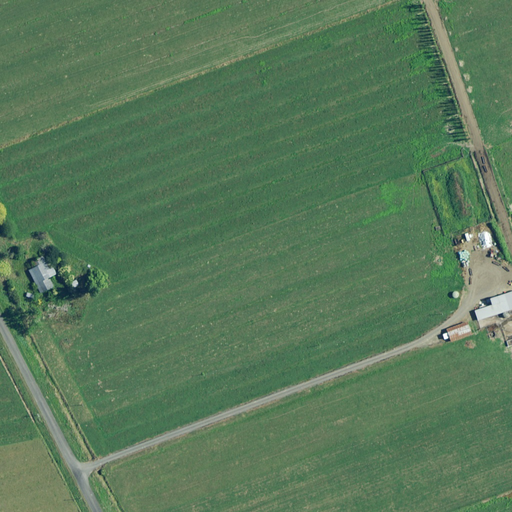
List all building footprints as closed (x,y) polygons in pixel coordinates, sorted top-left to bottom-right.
[(46,261),(43,255),(29,262),(32,268),(28,270),(39,290),(53,283),(49,277),(56,273),(49,259),(46,261)] [(79,284),(76,279),(70,282),(73,287),(79,284)] [(511,290),(486,300),(487,303),(489,302),(490,305),(488,305),(474,310),(478,320),(511,308),(511,290)] [(498,316),(479,323),(481,328),(500,322),(498,316)] [(472,334),(467,321),(446,328),(450,341),(472,334)]
